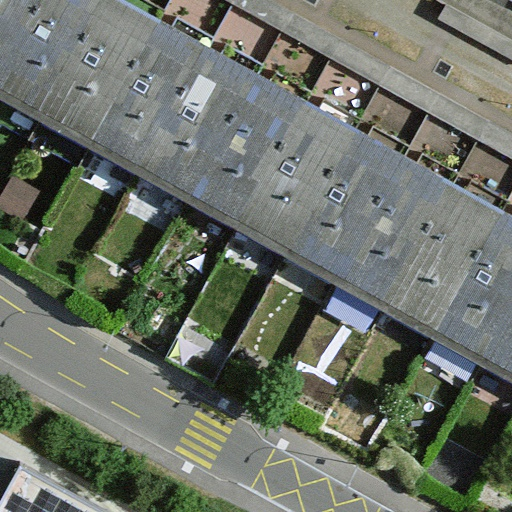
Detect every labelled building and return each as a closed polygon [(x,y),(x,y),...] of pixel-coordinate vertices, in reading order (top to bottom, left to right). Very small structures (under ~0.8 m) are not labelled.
[(109,0),(47,0),(0,85),(0,92),(44,117),(109,0)] [(0,0),(0,85),(47,0),(0,0)] [(164,17),(133,0),(109,0),(44,117),(94,144),(164,17)] [(213,44),(164,17),(94,144),(143,171),(213,44)] [(262,70),(213,44),(143,171),(191,198),(262,70)] [(312,98),(262,70),(191,198),(241,225),(312,98)] [(363,126),(312,98),(241,225),(292,254),(363,126)] [(411,152),(363,126),(292,254),(340,280),(411,152)] [(458,178),(411,152),(340,280),(388,306),(458,178)] [(509,206),(458,178),(388,306),(439,334),(509,206)] [(511,315),(511,207),(509,206),(439,334),(487,361),(511,315)] [(511,315),(487,361),(511,374),(511,315)] [(0,511),(144,511),(0,437),(0,511)]
